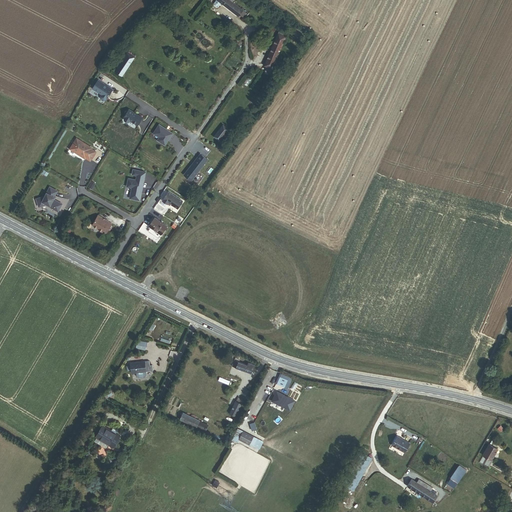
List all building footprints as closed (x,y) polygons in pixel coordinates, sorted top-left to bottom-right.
[(233,0),(215,0),(212,4),(213,5),(215,7),(217,7),(220,3),(237,17),(242,11),(232,3),(233,0)] [(271,70),(287,33),(279,30),(264,67),(266,68),(271,70)] [(116,70),(123,75),(135,57),(128,52),(116,70)] [(112,90),(107,86),(107,87),(104,85),(98,80),(92,89),(101,95),(100,97),(101,99),(104,101),(106,100),(112,90)] [(142,118),(129,110),(124,118),(125,121),(128,123),(131,122),(138,126),(142,118)] [(224,124),(214,136),(220,141),(230,129),(224,124)] [(166,145),(173,133),(160,125),(154,134),(160,137),(158,140),(166,145)] [(92,150),(76,140),(70,150),(76,154),(76,153),(82,156),(81,157),(85,160),(86,159),(91,162),(93,158),(95,154),(96,153),(91,150),(92,150)] [(193,180),(208,159),(200,154),(185,174),(193,180)] [(141,201),(145,177),(138,176),(137,180),(129,179),(128,187),(133,188),(131,199),(141,201)] [(39,208),(45,206),(57,213),(62,206),(53,201),(54,199),(57,193),(50,189),(45,198),(36,200),(39,208)] [(168,192),(162,200),(166,203),(168,204),(178,210),(181,206),(183,202),(168,192)] [(108,222),(97,216),(92,226),(99,230),(98,231),(103,233),(104,232),(107,234),(112,225),(108,223),(108,222)] [(151,231),(163,239),(169,230),(157,222),(151,231)] [(150,374),(154,374),(153,364),(134,366),(135,376),(140,375),(140,378),(142,380),(149,379),(150,377),(150,374)] [(259,371),(252,367),(250,371),(241,366),(238,371),(254,379),(259,371)] [(233,419),(239,422),(246,407),(241,404),(233,419)] [(209,433),(211,429),(188,416),(184,423),(200,432),(202,430),(209,433)] [(107,444),(112,446),(118,435),(101,425),(94,437),(96,438),(94,442),(104,448),(107,444)] [(244,442),(247,435),(242,432),(238,439),(244,442)] [(258,440),(247,435),(244,442),(243,443),(254,448),(258,440)] [(398,453),(410,460),(414,453),(403,446),(398,453)] [(487,460),(495,465),(500,455),(492,451),(487,460)] [(349,493),(355,496),(373,464),(363,459),(351,481),(354,483),(349,493)] [(455,486),(461,490),(470,475),(464,471),(455,486)] [(345,491),(349,493),(354,483),(351,481),(345,491)] [(434,497),(436,494),(423,485),(421,488),(413,483),(408,490),(435,508),(440,501),(434,497)]
